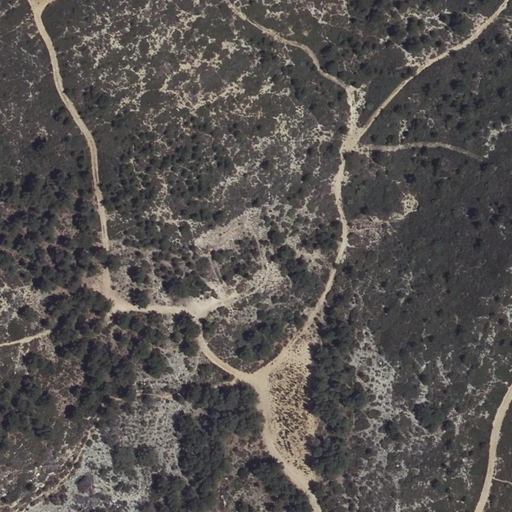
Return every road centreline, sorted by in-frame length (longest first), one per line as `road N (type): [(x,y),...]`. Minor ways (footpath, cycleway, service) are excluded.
road 1 (track): [(318,511),(267,437),(257,380),(310,321),(341,255),(337,194),(348,152),(405,82),(478,33),(507,0)]
road 2 (track): [(257,380),(212,356),(182,312),(114,301),(90,144),(60,89),(30,0)]
